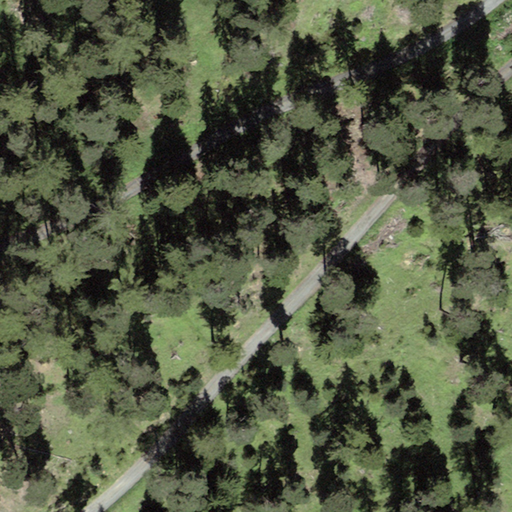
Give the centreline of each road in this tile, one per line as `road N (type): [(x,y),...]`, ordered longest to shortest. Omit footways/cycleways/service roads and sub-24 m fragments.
road 1 (track): [(97,511),(333,285),(511,68)]
road 2 (track): [(474,0),(295,88),(121,202),(0,250)]
